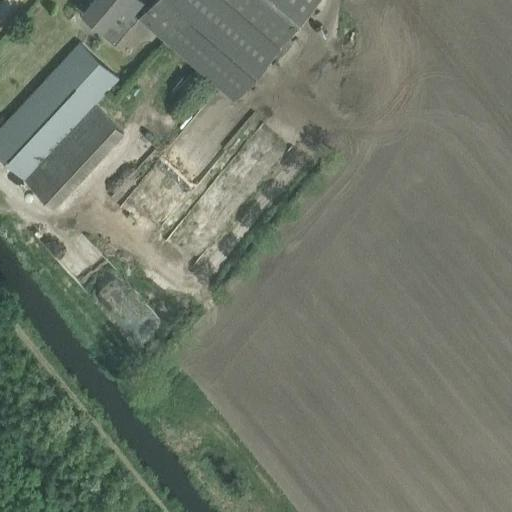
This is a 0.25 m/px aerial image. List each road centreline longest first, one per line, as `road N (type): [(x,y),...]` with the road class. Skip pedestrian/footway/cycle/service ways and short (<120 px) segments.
road 1 (track): [(327,0),(303,47),(128,228),(40,222)]
road 2 (track): [(122,307),(0,180)]
